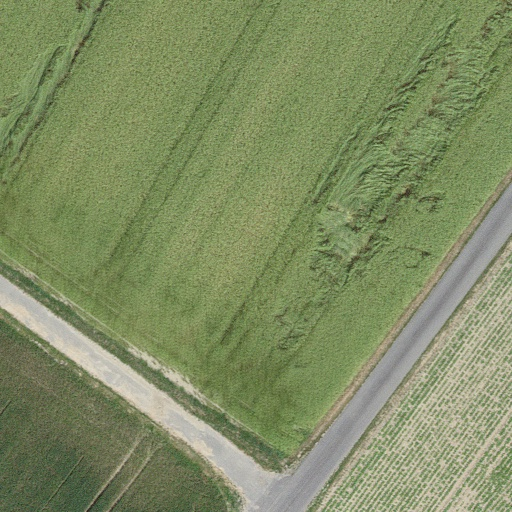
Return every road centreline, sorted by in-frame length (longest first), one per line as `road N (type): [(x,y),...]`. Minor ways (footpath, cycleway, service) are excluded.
road 1 (unclassified): [(284,511),(511,199)]
road 2 (track): [(0,293),(287,508)]
